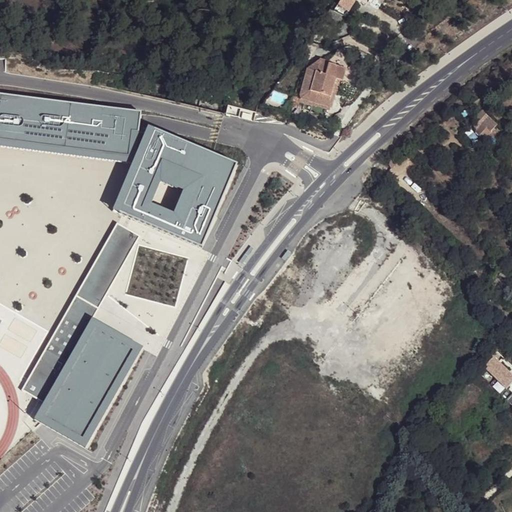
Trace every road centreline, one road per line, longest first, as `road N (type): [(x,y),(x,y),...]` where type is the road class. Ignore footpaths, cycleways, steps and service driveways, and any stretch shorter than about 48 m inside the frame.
road 1 (secondary): [(402,108),(389,112),(286,219),(205,332),(190,369)]
road 2 (secondary): [(190,369),(296,228),(402,108)]
road 3 (track): [(243,0),(199,86),(335,134)]
road 4 (secondary): [(402,108),(511,28)]
